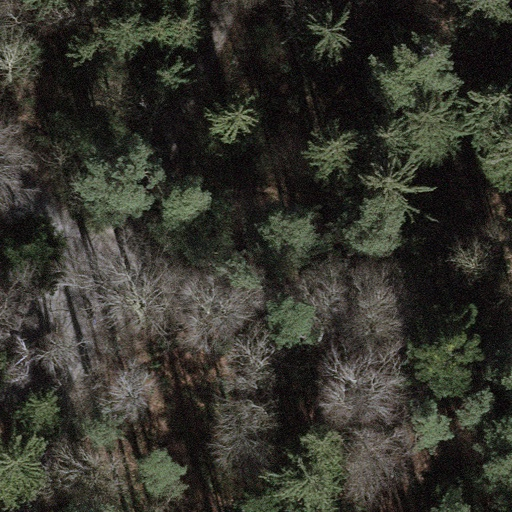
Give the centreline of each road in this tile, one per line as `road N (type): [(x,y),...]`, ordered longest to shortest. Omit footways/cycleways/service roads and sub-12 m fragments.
road 1 (track): [(91,311),(161,291),(237,293),(511,359)]
road 2 (track): [(211,0),(91,311)]
road 3 (track): [(28,511),(91,311)]
road 4 (track): [(0,154),(91,311)]
